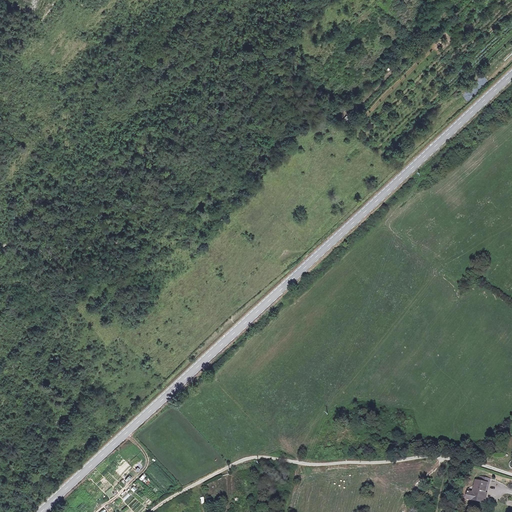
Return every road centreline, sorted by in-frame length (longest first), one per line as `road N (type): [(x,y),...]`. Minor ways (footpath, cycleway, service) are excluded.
road 1 (secondary): [(511,74),(41,511)]
road 2 (track): [(0,249),(176,135),(314,0)]
road 3 (track): [(152,511),(258,456),(309,464),(442,458),(511,475)]
